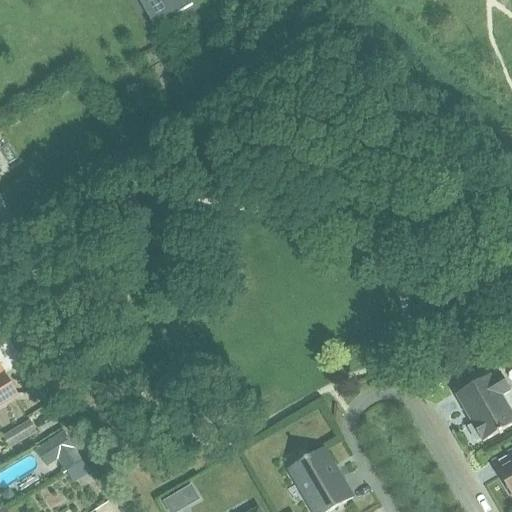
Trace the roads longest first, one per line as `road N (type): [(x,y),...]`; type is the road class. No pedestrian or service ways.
road 1 (residential): [(396,511),(350,420),(381,393),(417,409),(474,511)]
road 2 (residential): [(123,511),(0,316)]
